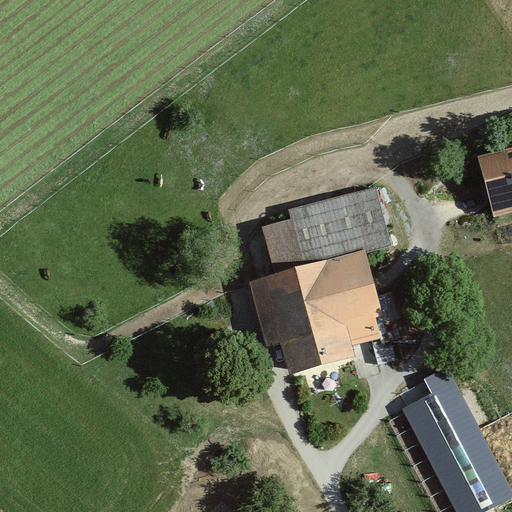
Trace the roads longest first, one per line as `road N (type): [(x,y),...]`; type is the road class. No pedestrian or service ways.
road 1 (track): [(421,254),(420,211),(396,179),(381,174),(346,174),(292,190),(258,208),(241,238),(239,284),(256,347),(342,511)]
road 2 (track): [(401,378),(321,476)]
